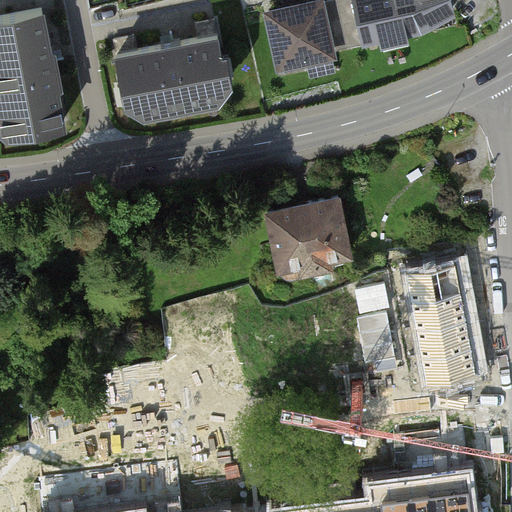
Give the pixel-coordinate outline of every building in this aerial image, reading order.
[(454,0),(353,0),(364,46),(423,33),(457,14),(454,0)] [(326,4),(265,16),(277,75),(338,63),(326,4)] [(45,8),(0,16),(0,124),(1,132),(66,120),(45,8)] [(222,36),(108,58),(122,134),(236,113),(222,36)] [(367,191),(289,207),(302,271),(380,255),(367,191)] [(446,441),(502,432),(474,262),(392,276),(402,339),(429,335),(446,441)]
